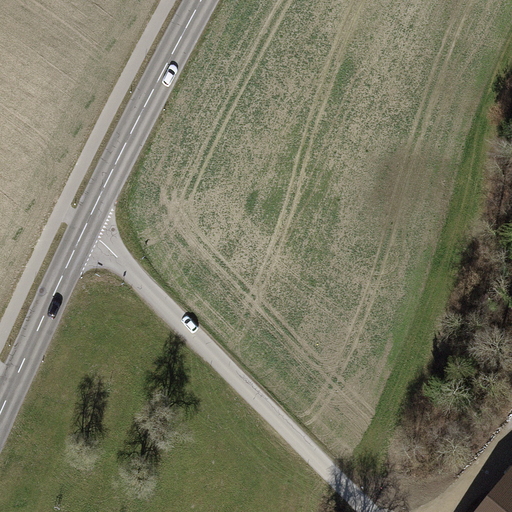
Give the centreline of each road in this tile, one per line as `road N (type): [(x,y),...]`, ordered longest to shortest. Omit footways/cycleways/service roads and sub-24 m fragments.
road 1 (unclassified): [(83,227),(362,511)]
road 2 (tertiary): [(200,0),(83,227)]
road 3 (tertiary): [(83,227),(0,422)]
